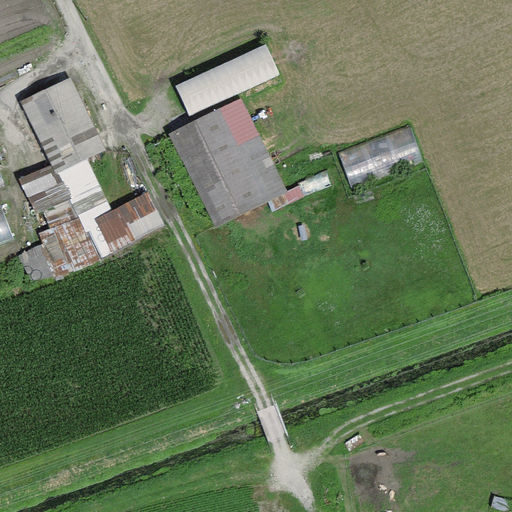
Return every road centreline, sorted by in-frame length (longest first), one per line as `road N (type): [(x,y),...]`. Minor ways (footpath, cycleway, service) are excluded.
road 1 (track): [(59,0),(284,461)]
road 2 (track): [(284,461),(314,455),(374,415),(511,365)]
road 3 (track): [(110,511),(188,492),(254,496),(277,481),(284,461)]
